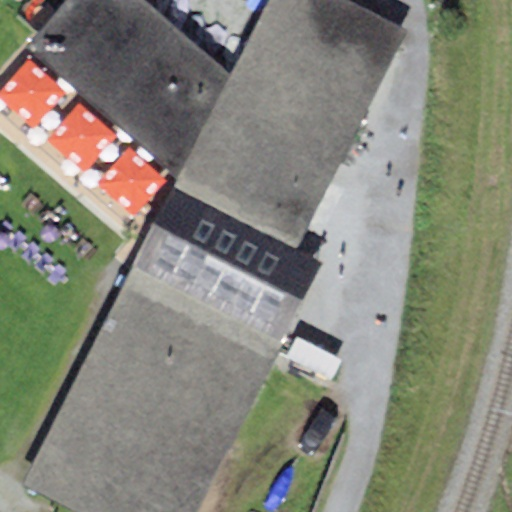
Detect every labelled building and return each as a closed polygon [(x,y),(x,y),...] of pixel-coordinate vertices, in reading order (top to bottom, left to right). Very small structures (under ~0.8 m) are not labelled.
[(67,0),(28,46),(177,179),(230,75),(143,0),(67,0)] [(177,179),(171,190),(296,248),(407,31),(345,0),(268,0),(230,75),(177,179)] [(0,82),(0,118),(23,135),(52,94),(11,66),(0,82)] [(90,205),(131,230),(158,185),(117,160),(90,205)] [(68,511),(199,511),(319,259),(296,248),(171,190),(28,493),(68,511)]
